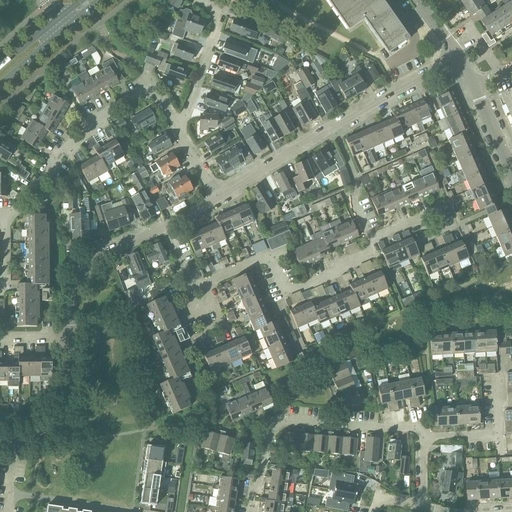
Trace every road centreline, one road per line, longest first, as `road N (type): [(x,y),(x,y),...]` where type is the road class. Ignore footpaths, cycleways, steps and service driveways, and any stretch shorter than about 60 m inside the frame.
road 1 (residential): [(370,239),(361,258),(285,292),(269,255),(192,288),(164,227)]
road 2 (residential): [(152,86),(90,122),(58,152),(3,226),(0,281)]
road 3 (residential): [(248,511),(266,440),(282,423),(417,425),(423,438)]
road 4 (residential): [(69,338),(83,273),(109,250),(164,227)]
road 5 (residential): [(175,125),(220,14),(194,0)]
road 6 (residential): [(332,126),(457,56)]
road 7 (residential): [(216,197),(332,126)]
road 8 (residential): [(13,443),(41,435),(62,415),(69,338)]
road 9 (residential): [(423,438),(498,434),(497,376)]
road 10 (residential): [(332,126),(370,239)]
